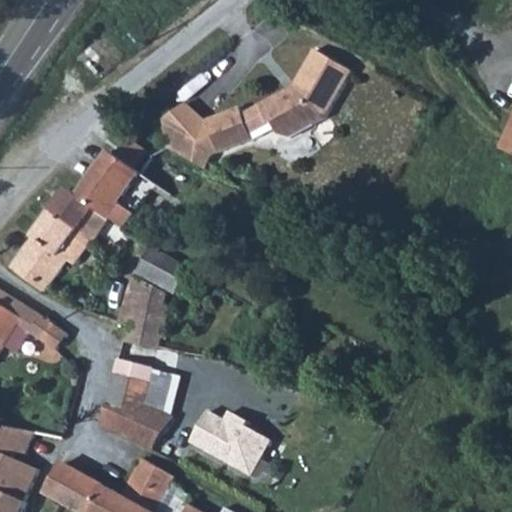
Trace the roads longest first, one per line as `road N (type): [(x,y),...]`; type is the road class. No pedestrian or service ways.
road 1 (residential): [(0,273),(107,341),(76,447),(149,459),(249,511)]
road 2 (residential): [(0,217),(141,69),(225,0)]
